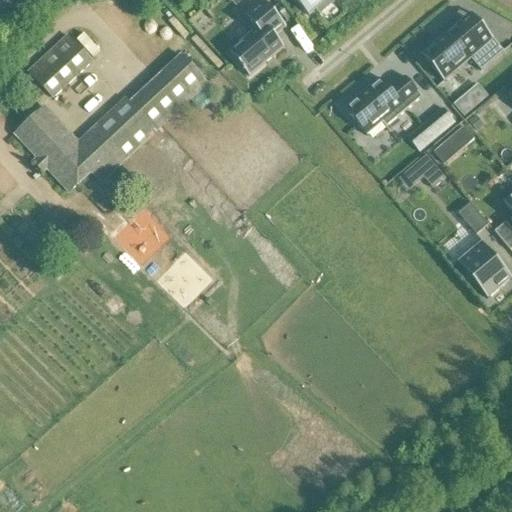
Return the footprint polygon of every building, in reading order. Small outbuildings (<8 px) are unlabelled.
[(293,0),(309,18),(315,13),(320,18),(335,5),(330,0),(293,0)] [(284,50),(275,39),(286,30),(263,2),(245,18),(256,32),(229,55),(243,72),(242,73),(244,75),(245,74),(249,79),(284,50)] [(472,19),(470,16),(421,57),(444,85),(471,62),(481,73),(504,54),(473,18),(472,19)] [(53,101),(92,65),(67,38),(28,75),(31,78),(24,84),(39,101),(47,94),(53,101)] [(100,185),(207,86),(182,58),(130,106),(126,101),(78,146),(44,109),(15,136),(69,195),(90,175),(100,185)] [(380,81),(344,111),(367,139),(382,126),(386,130),(422,100),(404,79),(389,91),(380,81)] [(454,126),(442,112),(407,141),(419,155),(454,126)] [(475,118),(468,124),(476,133),(483,127),(475,118)] [(464,130),(455,137),(465,149),(474,142),(464,130)] [(414,169),(424,181),(433,192),(445,182),(426,159),(414,169)] [(470,207),(458,217),(476,238),(488,228),(470,207)] [(511,233),(506,226),(495,235),(510,253),(511,251),(511,233)] [(487,301),(511,281),(481,245),(457,265),(487,301)]
